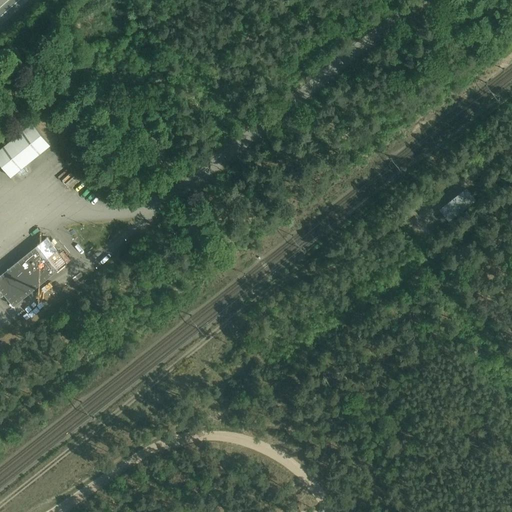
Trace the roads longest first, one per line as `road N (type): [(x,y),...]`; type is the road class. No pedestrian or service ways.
road 1 (track): [(511,98),(225,324)]
road 2 (track): [(328,511),(284,462),(251,442),(212,433),(123,463),(58,511)]
road 3 (track): [(0,505),(225,324)]
road 4 (track): [(511,144),(415,220),(332,266),(286,276)]
road 5 (unclassified): [(233,149),(421,0)]
road 6 (track): [(181,191),(124,89),(89,104),(54,149)]
